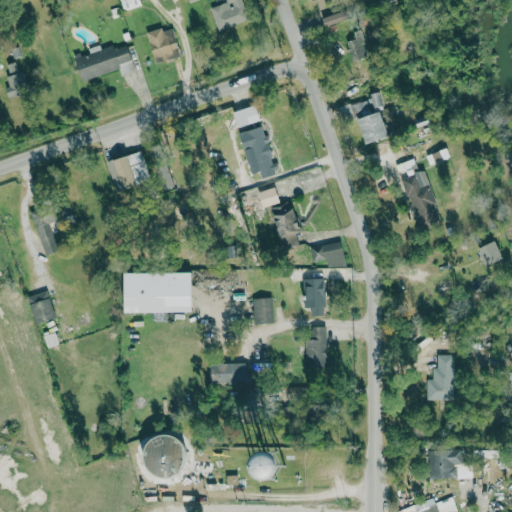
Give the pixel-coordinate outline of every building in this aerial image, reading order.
[(143,5),(140,0),(121,0),(125,11),(143,5)] [(211,7),(217,30),(248,20),(242,0),(225,0),(227,3),(211,7)] [(346,19),(342,11),(322,18),(326,27),(346,19)] [(172,28),(163,31),(162,27),(146,32),(156,63),(181,55),(172,28)] [(82,81),(119,69),(121,75),(134,71),(125,43),(102,50),(100,44),(87,48),(88,52),(74,56),(82,81)] [(16,64),(6,66),(14,97),(29,93),(23,72),(18,73),(16,64)] [(365,144),(389,137),(380,110),(384,108),(380,94),(340,106),(344,121),(357,117),(365,144)] [(260,121),(255,105),(232,112),(237,128),(260,121)] [(260,172),(261,177),(277,173),(264,126),(239,133),(251,175),(260,172)] [(152,146),(161,191),(172,188),(163,143),(152,146)] [(151,180),(140,151),(106,163),(116,192),(151,180)] [(418,228),(440,221),(426,171),(403,177),(418,228)] [(258,192),(263,208),(280,203),(275,187),(258,192)] [(275,206),(277,241),(293,240),(292,235),(297,235),(295,205),(275,206)] [(45,255),(61,250),(48,207),(31,212),(45,255)] [(478,249),(485,267),(504,259),(496,241),(478,249)] [(327,267),(345,265),(343,243),(311,246),(312,261),(326,260),(327,267)] [(124,313),(176,313),(176,315),(192,315),(192,272),(124,273),(124,313)] [(311,315),(325,315),(324,279),(305,279),(306,308),(311,307),(311,315)] [(54,319),(48,291),(28,296),(34,323),(54,319)] [(273,297),(253,298),(253,323),(273,323),(273,297)] [(326,326),(310,327),(311,339),(305,339),(305,367),(327,367),(326,326)] [(427,400),(454,400),(453,354),(437,355),(437,368),(433,368),(433,379),(427,379),(427,400)] [(246,383),(245,363),(211,364),(211,384),(246,383)] [(186,474),(186,434),(146,435),(147,475),(186,474)] [(456,477),(456,464),(461,464),(461,448),(428,450),(429,478),(456,477)] [(190,467),(205,476),(213,464),(199,454),(190,467)] [(227,484),(238,483),(238,474),(226,475),(227,484)] [(433,497),(410,505),(412,511),(457,511),(452,496),(434,502),(433,497)]
